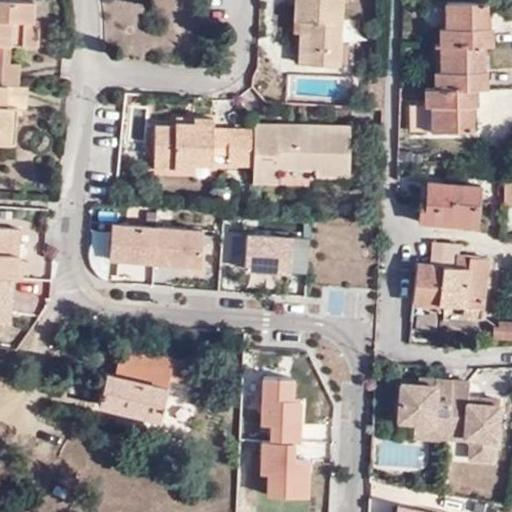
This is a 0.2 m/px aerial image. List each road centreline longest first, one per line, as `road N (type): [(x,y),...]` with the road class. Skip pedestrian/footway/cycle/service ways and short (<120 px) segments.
road 1 (residential): [(354,511),(362,371),(346,337),(318,321),(92,302),(75,279)]
road 2 (unclassified): [(89,69),(221,77),(238,59),(238,0)]
road 3 (unclassified): [(89,69),(75,279)]
